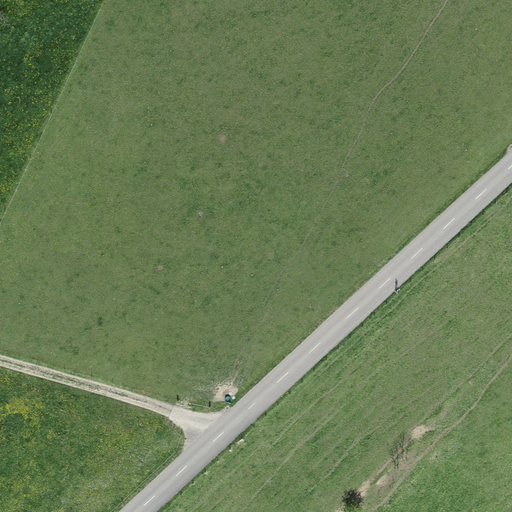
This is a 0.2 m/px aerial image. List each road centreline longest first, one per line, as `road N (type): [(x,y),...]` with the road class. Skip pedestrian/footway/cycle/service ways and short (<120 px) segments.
road 1 (tertiary): [(511,165),(136,511)]
road 2 (track): [(216,438),(174,413),(0,360)]
